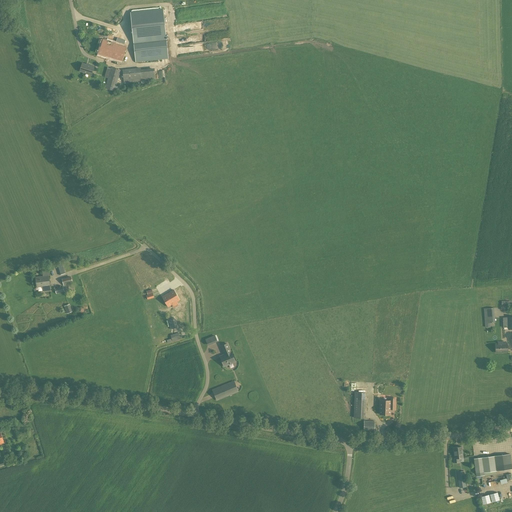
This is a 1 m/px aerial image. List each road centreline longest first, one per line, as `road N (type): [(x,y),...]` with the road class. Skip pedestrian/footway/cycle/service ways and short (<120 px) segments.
road 1 (unclassified): [(193,414),(207,370),(187,287),(144,247),(82,271)]
road 2 (tertiary): [(193,414),(69,395),(0,396)]
road 3 (tertiary): [(352,440),(193,414)]
road 4 (tertiary): [(511,424),(352,440)]
